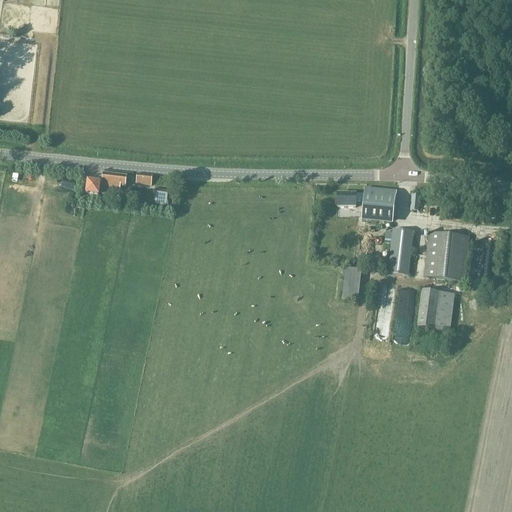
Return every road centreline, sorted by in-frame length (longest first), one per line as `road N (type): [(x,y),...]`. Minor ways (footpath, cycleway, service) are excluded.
road 1 (tertiary): [(404,176),(177,173),(0,155)]
road 2 (residential): [(404,176),(413,0)]
